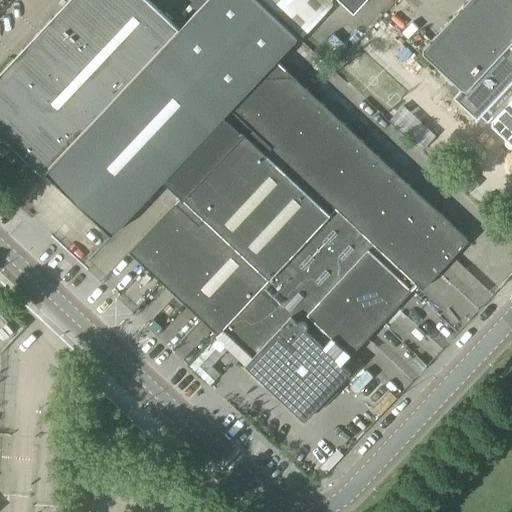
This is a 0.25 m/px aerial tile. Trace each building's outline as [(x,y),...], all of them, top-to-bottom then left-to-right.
[(0,134),(41,174),(45,170),(179,29),(148,0),(68,0),(0,72),(0,134)] [(129,251),(218,334),(223,329),(253,356),(245,365),(264,382),(297,413),(305,420),(313,412),(335,388),(343,379),(351,371),(341,362),(349,354),(351,355),(417,284),(423,289),(469,240),(276,60),(297,38),(257,0),(208,0),(45,172),(112,235),(119,227),(164,180),(181,196),(129,251)] [(327,0),(264,0),(303,36),(332,5),(327,0)] [(342,0),(354,11),(364,0),(342,0)] [(511,0),(468,0),(423,49),(423,54),(461,90),(455,97),(454,96),(453,97),(476,119),(475,120),(476,121),(491,104),(511,81),(511,94),(494,114),(494,120),(507,132),(507,138),(506,138),(507,138),(511,142),(511,141),(511,0)] [(379,18),(353,49),(366,60),(392,29),(379,18)] [(390,120),(422,150),(436,136),(403,106),(390,120)] [(478,185),(469,176),(462,183),(471,192),(478,185)] [(488,194),(481,201),(491,210),(498,203),(488,194)]
